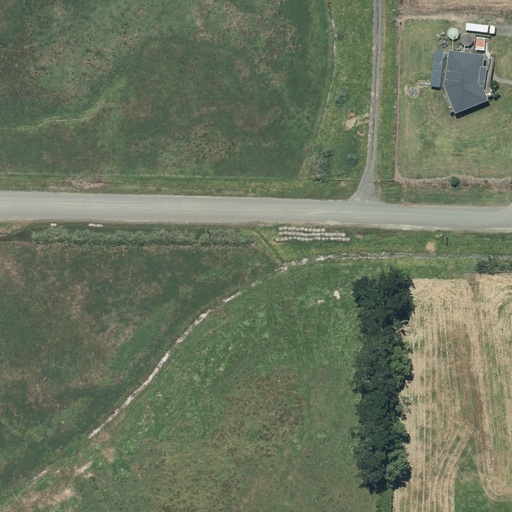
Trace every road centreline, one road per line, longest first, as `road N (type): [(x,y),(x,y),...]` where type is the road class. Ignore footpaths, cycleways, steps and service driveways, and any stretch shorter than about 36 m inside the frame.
road 1 (unclassified): [(0,208),(511,220)]
road 2 (track): [(370,217),(378,0)]
